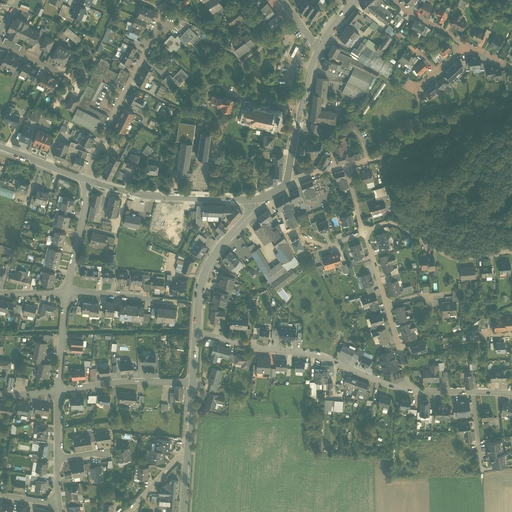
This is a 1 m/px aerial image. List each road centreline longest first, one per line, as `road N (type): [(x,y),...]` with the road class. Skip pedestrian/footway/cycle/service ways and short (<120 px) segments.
road 1 (residential): [(196,332),(320,356),(410,389)]
road 2 (residential): [(86,179),(148,45),(173,13)]
road 3 (secondary): [(257,199),(148,195),(86,179)]
road 4 (residential): [(511,250),(456,257),(398,225),(363,230)]
road 5 (secondary): [(319,48),(285,184)]
road 6 (residential): [(58,390),(193,381)]
road 7 (unclassified): [(198,301),(210,259),(257,199)]
